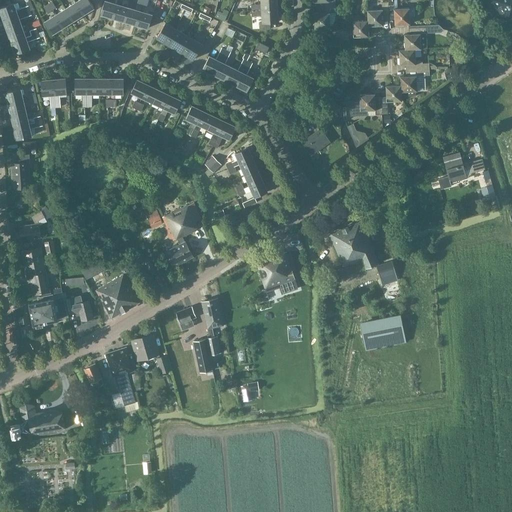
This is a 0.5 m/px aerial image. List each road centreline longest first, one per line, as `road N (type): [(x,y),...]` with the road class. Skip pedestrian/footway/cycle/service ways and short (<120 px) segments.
road 1 (tertiary): [(11,380),(150,309),(312,201)]
road 2 (residential): [(256,116),(134,57),(55,57),(0,76)]
road 3 (tertiary): [(312,201),(511,62)]
road 4 (residential): [(11,380),(0,229)]
